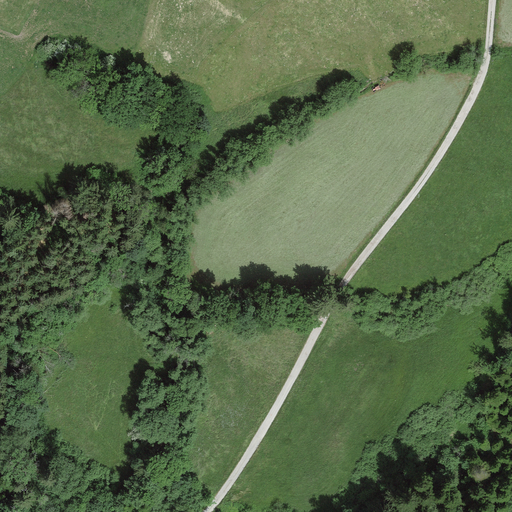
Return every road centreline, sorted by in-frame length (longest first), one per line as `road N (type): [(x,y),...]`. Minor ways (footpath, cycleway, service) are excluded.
road 1 (track): [(213,511),(355,269),(453,130),(483,68),(492,0)]
road 2 (track): [(0,380),(12,440),(45,496),(70,511)]
